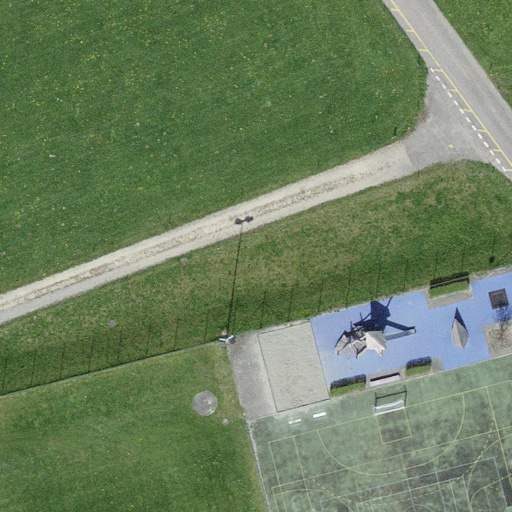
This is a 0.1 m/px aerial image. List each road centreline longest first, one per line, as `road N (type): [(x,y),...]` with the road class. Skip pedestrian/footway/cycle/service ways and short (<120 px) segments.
road 1 (track): [(0,307),(493,120)]
road 2 (tertiary): [(511,145),(406,0)]
